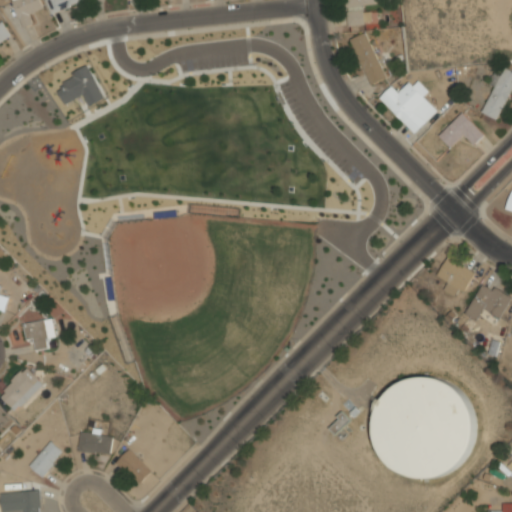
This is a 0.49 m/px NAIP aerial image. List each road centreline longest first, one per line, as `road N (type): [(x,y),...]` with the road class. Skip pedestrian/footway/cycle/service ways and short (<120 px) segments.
road 1 (tertiary): [(148,511),(453,207)]
road 2 (residential): [(0,75),(60,31),(305,1)]
road 3 (residential): [(304,0),(323,62),(361,114),(453,207)]
